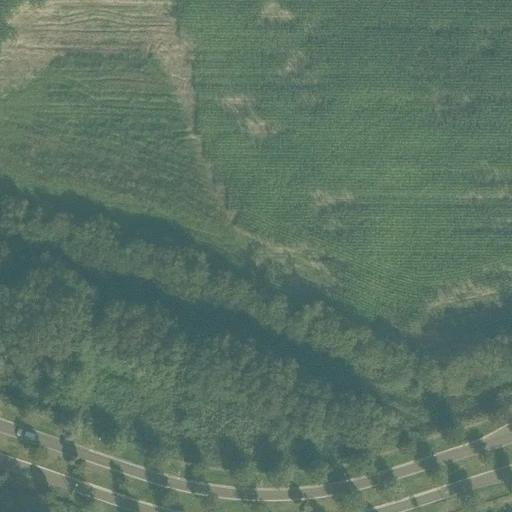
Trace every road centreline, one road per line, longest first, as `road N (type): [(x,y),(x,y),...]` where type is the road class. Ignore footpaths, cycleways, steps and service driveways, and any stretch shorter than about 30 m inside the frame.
road 1 (tertiary): [(511,435),(338,487),(264,494),(149,477),(0,426)]
road 2 (tertiary): [(0,461),(151,511)]
road 3 (tertiary): [(385,511),(511,471)]
